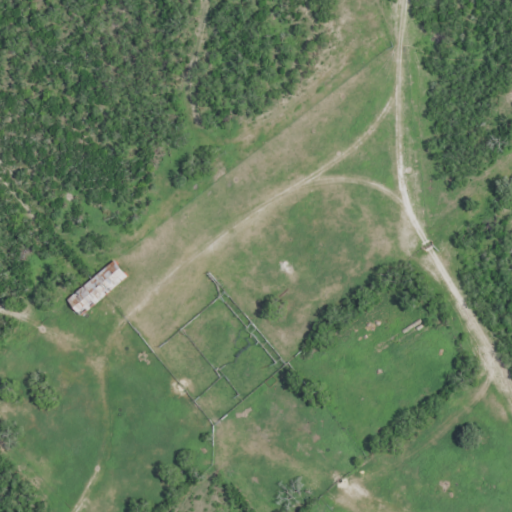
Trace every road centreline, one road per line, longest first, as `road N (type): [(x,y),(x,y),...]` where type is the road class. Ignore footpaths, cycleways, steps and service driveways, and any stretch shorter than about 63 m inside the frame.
road 1 (residential): [(78,511),(92,497),(128,362),(162,333),(172,299),(191,128),(166,0)]
road 2 (residential): [(385,186),(342,201),(250,269),(172,299),(0,240)]
